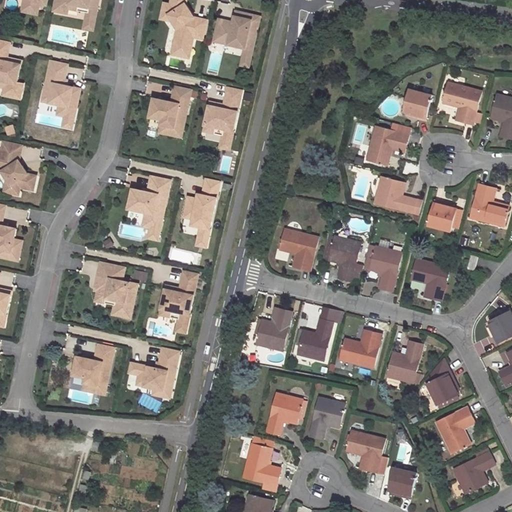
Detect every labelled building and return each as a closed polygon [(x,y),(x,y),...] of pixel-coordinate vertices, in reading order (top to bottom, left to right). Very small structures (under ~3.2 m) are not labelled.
[(24,0),(24,2),(32,4),(32,8),(39,9),(40,5),(46,6),(47,0),(24,0)] [(56,0),(54,12),(68,15),(69,10),(79,12),(79,7),(98,10),(99,0),(56,0)] [(172,0),(171,5),(165,4),(162,14),(169,15),(174,22),(178,29),(175,45),(192,48),(195,38),(204,40),(208,21),(195,18),(193,19),(190,14),(192,13),(186,5),(187,0),(172,0)] [(32,4),(24,2),(22,13),(38,16),(39,9),(32,8),(32,4)] [(98,10),(79,7),(79,12),(87,13),(84,29),(94,31),(98,10)] [(246,48),(254,50),(261,17),(251,15),(245,13),(244,18),(236,16),(235,23),(220,20),(215,42),(246,48)] [(11,44),(0,41),(0,87),(6,89),(17,91),(18,84),(23,62),(17,61),(12,60),(11,63),(7,63),(8,59),(11,44)] [(192,48),(175,45),(173,55),(190,59),(192,48)] [(254,50),(246,48),(242,66),(250,67),(254,50)] [(65,86),(69,66),(52,62),(43,103),(61,106),(68,108),(78,110),(80,100),(82,90),(65,86)] [(483,91),(449,82),(444,102),(460,107),(457,120),(474,124),(475,122),(481,123),(483,113),(477,112),(483,91)] [(17,91),(6,89),(4,96),(21,100),(24,85),(18,84),(17,91)] [(193,90),(176,87),(173,103),(170,102),(170,105),(166,104),(167,102),(155,99),(153,109),(151,118),(164,120),(162,125),(185,130),(193,90)] [(244,91),(229,88),(227,97),(226,105),(225,109),(221,108),(222,104),(212,102),(206,132),(217,134),(218,128),(235,132),(244,91)] [(408,113),(420,116),(420,119),(427,120),(433,95),(410,89),(405,112),(408,113)] [(511,138),(511,97),(498,93),(492,118),(505,121),(501,135),(511,138)] [(74,130),(78,110),(68,108),(61,106),(59,116),(66,118),(64,128),(74,130)] [(185,130),(162,125),(161,133),(183,138),(185,130)] [(377,126),(368,159),(389,165),(393,149),(406,152),(410,134),(377,126)] [(232,150),(235,132),(218,128),(217,134),(224,136),(222,148),(232,150)] [(13,186),(11,194),(20,196),(22,189),(35,192),(37,183),(38,177),(30,175),(24,167),(22,168),(19,163),(21,162),(24,147),(5,143),(3,153),(0,151),(0,171),(4,173),(9,180),(13,186)] [(173,181),(153,177),(150,191),(149,195),(145,194),(146,192),(135,190),(132,202),(131,210),(148,213),(147,216),(164,220),(173,181)] [(375,203),(419,214),(422,203),(417,202),(417,200),(403,196),(406,183),(382,177),(375,203)] [(222,182),(208,179),(206,187),(205,195),(200,194),(199,199),(190,198),(186,218),(195,219),(194,226),(203,227),(213,229),(222,182)] [(480,184),(471,218),(505,226),(510,206),(494,201),(497,189),(480,184)] [(452,231),(458,209),(454,208),(442,204),(443,202),(435,200),(429,225),(452,231)] [(7,207),(0,205),(0,245),(1,245),(0,248),(0,250),(13,253),(11,260),(20,262),(23,251),(24,243),(16,241),(18,230),(7,228),(7,230),(3,230),(4,225),(7,207)] [(164,220),(147,216),(145,227),(153,228),(150,239),(155,240),(157,229),(162,230),(164,220)] [(192,227),(193,221),(185,219),(182,233),(198,235),(199,228),(192,227)] [(213,229),(203,227),(199,246),(209,248),(213,229)] [(320,237),(287,228),(281,250),(298,254),(295,267),(312,271),(320,237)] [(330,260),(343,264),(340,278),(353,281),(354,277),(361,279),(364,265),(357,263),(362,242),(336,236),(336,237),(331,236),(325,258),(330,260)] [(379,247),(389,249),(390,242),(381,240),(379,247)] [(380,272),(384,273),(383,276),(380,288),(394,291),(403,253),(389,249),(379,247),(377,246),(377,247),(375,255),(370,254),(366,268),(371,269),(370,270),(380,272)] [(13,253),(0,250),(0,258),(11,260),(13,253)] [(475,270),(479,256),(473,254),(469,269),(475,270)] [(443,300),(451,267),(418,258),(413,279),(429,283),(426,296),(443,300)] [(128,269),(103,264),(101,276),(99,286),(102,287),(101,292),(98,302),(108,304),(109,299),(137,305),(141,285),(125,282),(128,269)] [(12,285),(14,273),(6,272),(4,284),(12,285)] [(193,315),(201,275),(187,272),(185,282),(183,289),(182,293),(178,292),(179,288),(169,286),(163,316),(174,318),(176,312),(183,313),(193,315)] [(0,320),(8,322),(11,307),(14,293),(3,291),(2,294),(0,293),(0,285),(2,275),(0,274),(0,320)] [(137,305),(109,299),(108,304),(118,306),(116,315),(134,319),(137,305)] [(276,308),(272,322),(277,323),(281,309),(276,308)] [(272,322),(261,319),(257,333),(260,334),(258,344),(284,351),(294,312),(281,309),(277,323),(272,322)] [(492,324),(497,335),(495,337),(498,343),(511,336),(511,311),(491,321),(492,324)] [(183,313),(176,312),(174,318),(182,320),(179,332),(189,334),(193,315),(183,313)] [(305,330),(300,354),(325,361),(335,322),(322,319),(318,334),(305,330)] [(489,325),(495,337),(497,335),(492,324),(489,325)] [(363,342),(347,338),(342,359),(375,368),(384,335),(366,330),(363,342)] [(417,373),(424,345),(411,341),(407,356),(394,352),(388,377),(415,383),(415,382),(419,383),(422,374),(417,373)] [(118,349),(101,346),(98,362),(95,361),(95,363),(91,363),(91,360),(80,358),(78,367),(76,377),(89,379),(88,384),(101,387),(99,394),(108,396),(118,349)] [(159,369),(144,366),(142,376),(140,385),(157,389),(174,393),(183,352),(165,349),(164,356),(162,365),(164,365),(163,370),(159,369)] [(511,351),(508,353),(511,361),(511,365),(500,372),(508,387),(511,385),(511,351)] [(452,372),(445,357),(443,359),(450,373),(452,372)] [(426,379),(440,408),(459,398),(458,396),(460,395),(458,391),(453,380),(455,379),(452,372),(450,373),(443,359),(426,379)] [(144,366),(134,364),(132,374),(142,376),(144,366)] [(137,387),(138,376),(128,375),(128,386),(137,387)] [(461,390),(455,379),(453,380),(458,391),(461,390)] [(101,387),(88,384),(86,391),(99,394),(101,387)] [(174,393),(157,389),(156,395),(173,399),(174,393)] [(278,393),(268,432),(281,435),(285,420),(298,424),(299,418),(303,419),(308,401),(304,400),(304,399),(278,393)] [(320,397),(310,436),(324,439),(328,425),(340,428),(347,404),(320,397)] [(437,422),(452,453),(472,444),(464,429),(477,423),(469,407),(437,422)] [(387,439),(353,430),(348,451),(364,455),(361,468),(379,472),(387,439)] [(245,476),(266,482),(264,489),(277,492),(283,468),(270,464),(274,449),(266,446),(267,442),(257,440),(256,444),(253,443),(245,476)] [(454,469),(467,493),(489,483),(484,471),(497,464),(489,448),(477,454),(478,457),(454,469)] [(412,498),(418,473),(395,467),(389,490),(393,491),(405,494),(405,497),(412,498)] [(250,494),(246,511),(271,511),(275,500),(250,494)]
